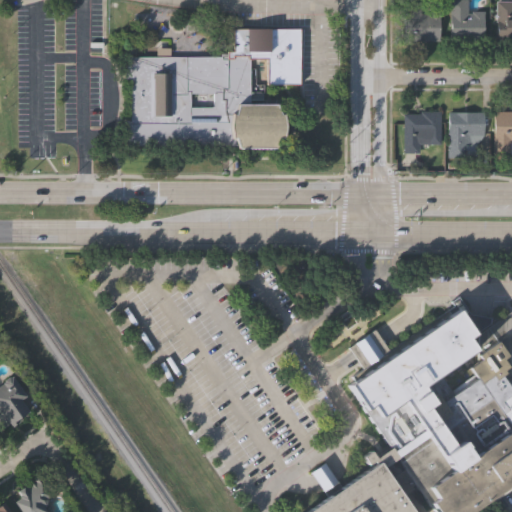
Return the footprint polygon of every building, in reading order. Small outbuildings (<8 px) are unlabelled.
[(437,40),(401,40),(401,0),(420,0),(420,11),(437,11),(437,40)] [(482,10),(482,39),(449,39),(448,0),(466,0),(466,10),(482,10)] [(511,0),(511,40),(495,40),(495,0),(511,0)] [(299,25),(300,82),(267,83),(266,57),(248,57),(249,101),(275,100),(279,109),(281,110),(284,122),(282,134),(279,134),(275,145),(238,145),(236,141),(123,143),(122,119),(130,119),(130,76),(124,76),(123,55),(156,54),(156,46),(170,46),(170,53),(220,53),(220,52),(227,51),(227,49),(233,49),(233,27),(299,25)] [(511,153),(491,153),(491,110),(511,110),(511,153)] [(401,111),(439,111),(439,144),(420,144),(420,152),(401,152),(401,111)] [(480,111),(480,156),(446,156),(446,111),(480,111)] [(459,311),(465,318),(471,316),(493,320),(492,327),(471,342),(478,353),(426,389),(433,398),(437,395),(444,404),(479,380),(472,370),(484,362),(481,358),(500,345),(509,359),(506,361),(511,369),(507,373),(509,375),(504,378),(511,389),(511,397),(504,403),(510,412),(504,416),(511,427),(511,493),(484,511),(482,511),(479,508),(473,511),(437,511),(418,485),(413,488),(416,492),(407,499),(415,511),(294,511),(367,463),(361,453),(368,448),(377,460),(393,449),(350,388),(459,311)] [(388,348),(363,366),(348,345),(374,327),(388,348)] [(0,386),(2,385),(1,384),(3,382),(3,380),(7,377),(9,378),(11,377),(24,396),(19,400),(27,412),(15,420),(17,422),(11,425),(7,420),(0,424),(0,386)] [(338,479),(324,489),(311,469),(325,460),(338,479)] [(22,511),(16,502),(23,496),(21,491),(41,476),(54,494),(42,503),(47,511),(22,511)] [(0,511),(0,502),(4,500),(12,511),(0,511)]
